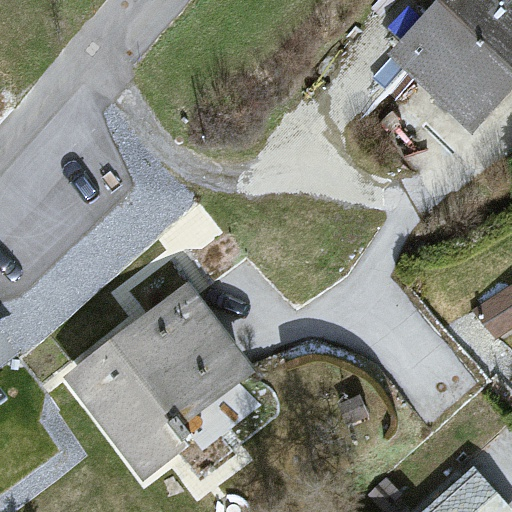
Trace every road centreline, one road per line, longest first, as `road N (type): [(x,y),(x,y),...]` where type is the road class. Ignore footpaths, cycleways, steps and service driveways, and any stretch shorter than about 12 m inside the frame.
road 1 (track): [(85,67),(179,169),(412,208)]
road 2 (residential): [(156,0),(0,151)]
